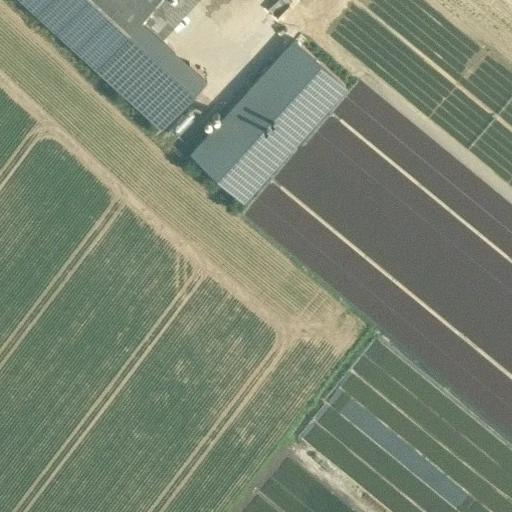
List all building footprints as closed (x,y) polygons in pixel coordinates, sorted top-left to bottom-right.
[(129,32),(94,0),(24,0),(97,67),(129,32)] [(94,0),(129,32),(142,18),(152,7),(144,0),(94,0)] [(158,0),(152,7),(171,24),(192,0),(158,0)] [(171,24),(152,7),(142,18),(160,35),(171,24)] [(160,35),(142,18),(129,32),(97,67),(161,126),(206,77),(160,35)] [(191,153),(242,198),(345,84),(295,39),(191,153)]
